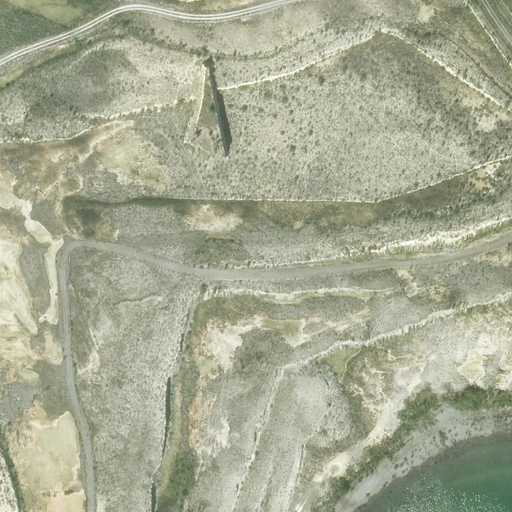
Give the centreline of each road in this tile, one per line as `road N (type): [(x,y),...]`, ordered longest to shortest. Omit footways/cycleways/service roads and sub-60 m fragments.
road 1 (track): [(88,511),(84,437),(63,356),(65,245),(92,244),(198,274),(292,275),(424,260),(511,233)]
road 2 (track): [(0,56),(112,5),(205,14),(262,0)]
road 3 (track): [(343,511),(402,451),(445,421),(511,408)]
